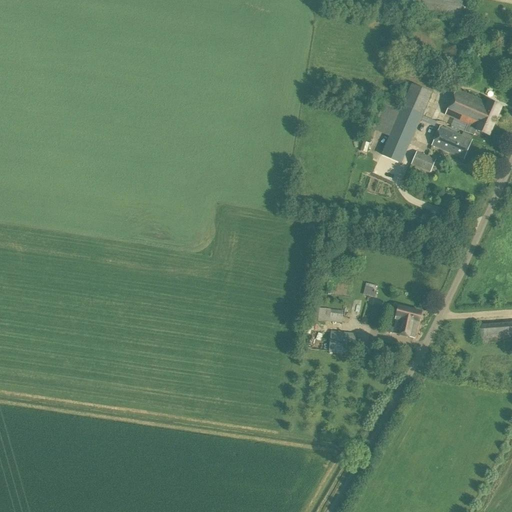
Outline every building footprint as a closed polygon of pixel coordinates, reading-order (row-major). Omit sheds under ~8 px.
[(460,16),(462,0),(398,0),(397,6),(460,16)] [(422,78),(424,65),(404,63),(402,76),(422,78)] [(402,107),(421,115),(431,93),(412,84),(402,107)] [(487,103),(456,90),(445,115),(467,125),(464,132),(473,136),(476,130),(489,136),(501,107),(488,101),(487,103)] [(402,107),(392,103),(379,133),(389,137),(381,155),(400,163),(421,115),(402,107)] [(463,159),(471,141),(471,140),(440,126),(431,145),(463,159)] [(430,172),(435,160),(416,152),(411,165),(430,172)] [(374,298),(376,292),(372,291),(373,289),(365,287),(363,295),(374,298)] [(395,319),(396,320),(417,325),(418,321),(419,322),(421,312),(398,306),(395,319)] [(342,323),(343,311),(312,307),(311,320),(342,323)] [(414,338),(417,325),(396,320),(393,333),(414,338)] [(480,344),(511,341),(511,321),(478,325),(480,344)] [(353,355),(355,334),(330,331),(328,353),(329,353),(329,356),(331,356),(332,353),(353,355)]
